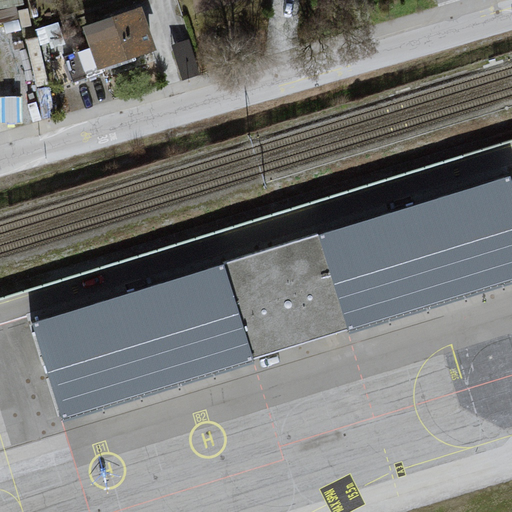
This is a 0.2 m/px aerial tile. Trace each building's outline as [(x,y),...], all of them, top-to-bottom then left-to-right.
[(187,0),(192,15),(246,0),(187,0)] [(135,9),(76,27),(89,72),(148,55),(135,9)] [(511,187),(508,176),(315,235),(344,329),(511,277),(511,187)] [(315,235),(221,264),(250,358),(344,329),(315,235)] [(221,264),(30,323),(59,417),(250,358),(221,264)]
